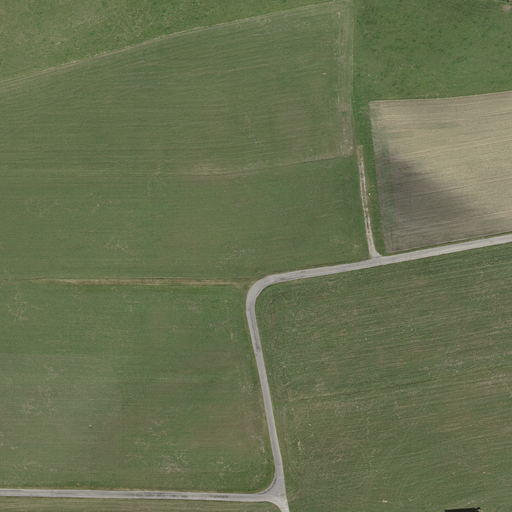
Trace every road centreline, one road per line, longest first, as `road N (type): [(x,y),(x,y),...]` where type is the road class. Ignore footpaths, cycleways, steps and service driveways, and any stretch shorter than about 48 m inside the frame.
road 1 (track): [(511,238),(261,284),(250,310),(278,492)]
road 2 (track): [(278,492),(0,492)]
